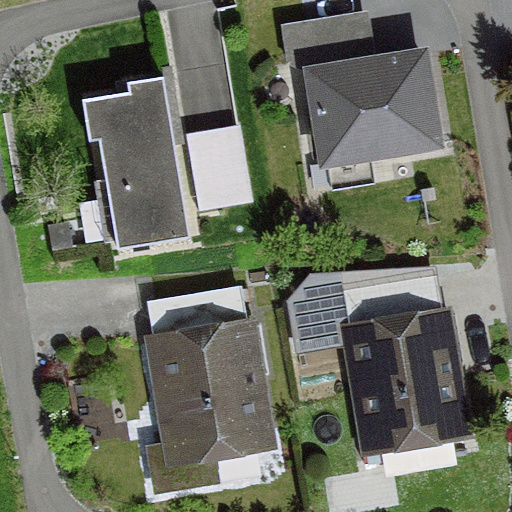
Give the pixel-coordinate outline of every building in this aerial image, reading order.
[(325,151),(437,132),(421,44),(309,64),(325,151)] [(99,183),(101,183),(113,250),(185,238),(168,137),(172,136),(166,98),(162,99),(158,78),(122,83),(124,94),(75,101),(82,142),(94,141),(101,178),(98,179),(99,183)] [(234,128),(191,135),(203,211),(246,204),(234,128)] [(208,295),(214,332),(149,343),(166,446),(145,449),(152,491),(211,481),(207,455),(226,452),(232,444),(231,436),(260,431),(243,327),(237,328),(230,292),(208,295)] [(439,316),(345,332),(362,436),(392,431),(393,439),(401,444),(422,441),(428,433),(427,425),(456,420),(439,316)]
